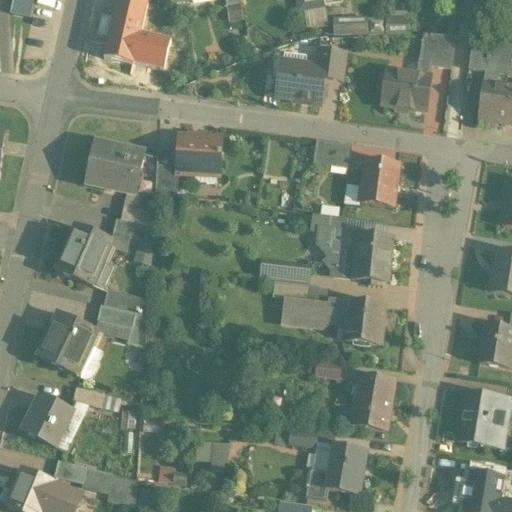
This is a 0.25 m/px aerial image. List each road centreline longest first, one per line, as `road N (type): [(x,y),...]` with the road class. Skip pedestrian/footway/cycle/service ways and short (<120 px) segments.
road 1 (residential): [(454,147),(56,95)]
road 2 (residential): [(454,147),(408,511)]
road 3 (residential): [(0,360),(56,95)]
